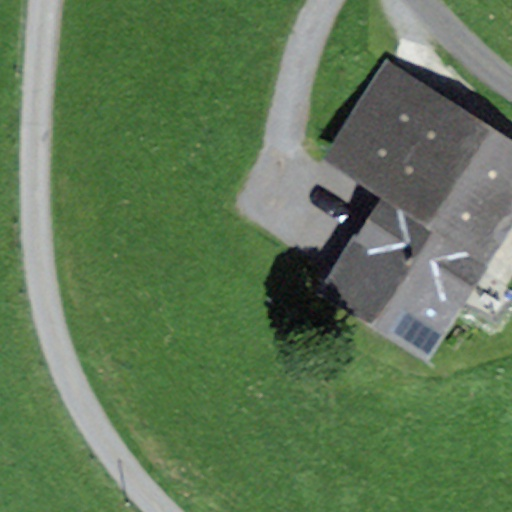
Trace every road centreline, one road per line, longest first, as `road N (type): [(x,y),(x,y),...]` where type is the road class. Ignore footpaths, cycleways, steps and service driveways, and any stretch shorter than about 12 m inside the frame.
road 1 (residential): [(163,511),(76,393),(40,271),(35,129),(45,0)]
road 2 (residential): [(417,0),(511,88)]
